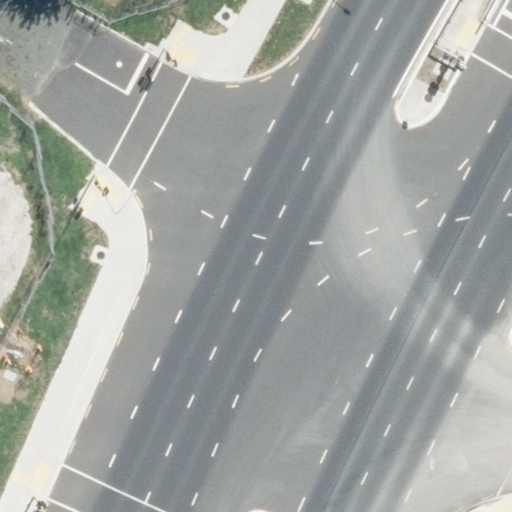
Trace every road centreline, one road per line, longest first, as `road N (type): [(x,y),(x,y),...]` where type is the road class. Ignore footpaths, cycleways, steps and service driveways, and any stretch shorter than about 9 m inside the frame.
road 1 (primary): [(150,511),(285,200)]
road 2 (primary): [(285,200),(396,0)]
road 3 (primary): [(389,325),(298,511)]
road 4 (unclassified): [(285,200),(464,170)]
road 5 (primary): [(464,170),(389,325)]
road 6 (unclassified): [(389,325),(285,200)]
road 7 (unclassified): [(511,385),(389,325)]
